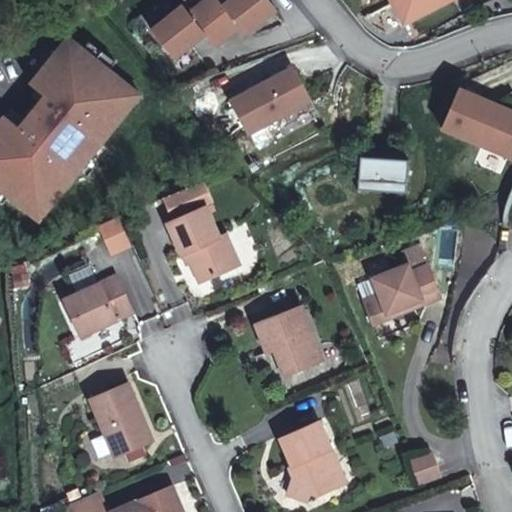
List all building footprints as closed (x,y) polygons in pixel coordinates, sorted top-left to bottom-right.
[(204,0),(201,3),(227,36),(239,27),(244,34),(277,9),(269,0),(204,0)] [(389,0),(402,24),(449,0),(389,0)] [(151,29),(173,57),(204,34),(214,46),(227,36),(201,3),(189,12),(183,4),(151,29)] [(138,94),(66,36),(30,82),(45,94),(24,120),(9,108),(0,119),(0,190),(37,221),(138,94)] [(292,68),(230,99),(248,133),(310,102),(292,68)] [(492,108),(457,92),(438,131),(508,164),(511,154),(511,124),(490,114),(492,108)] [(511,117),(492,108),(490,114),(511,124),(511,117)] [(408,160),(359,156),(356,190),(405,194),(408,160)] [(227,233),(222,235),(210,206),(215,204),(204,181),(165,197),(176,221),(169,224),(182,254),(187,251),(200,280),(240,263),(227,233)] [(119,216),(99,225),(112,254),(132,245),(119,216)] [(388,316),(420,302),(422,308),(440,301),(425,266),(418,247),(401,254),(406,265),(373,279),(357,286),(362,300),(374,329),(391,322),(388,316)] [(118,276),(64,298),(79,335),(133,312),(118,276)] [(285,377),(323,362),(301,305),(256,323),(268,352),(278,348),(282,357),(279,362),(285,377)] [(116,456),(154,440),(130,384),(93,401),(106,433),(93,439),(100,457),(114,450),(116,456)] [(317,498),(337,490),(331,475),(333,471),(338,469),(318,421),(280,438),(291,467),(296,466),(299,475),(291,478),(286,497),(305,502),(308,495),(317,498)] [(430,455),(409,463),(418,486),(439,478),(430,455)] [(331,475),(337,490),(345,487),(338,469),(333,471),(331,475)] [(177,511),(175,505),(180,503),(173,486),(111,511),(177,511)] [(177,511),(183,511),(180,503),(175,505),(177,511)]
